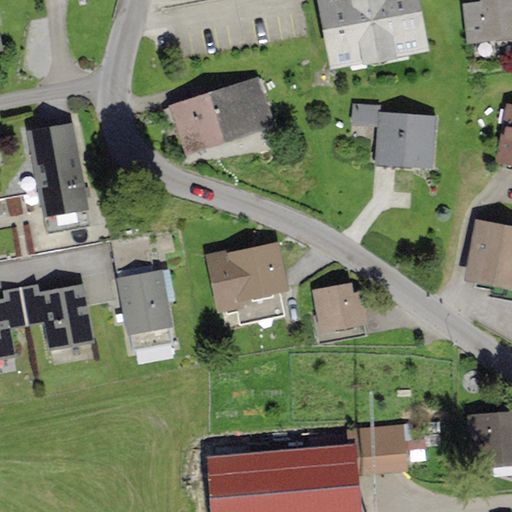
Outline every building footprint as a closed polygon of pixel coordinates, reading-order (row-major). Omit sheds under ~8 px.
[(416,0),(314,0),(329,79),(428,61),(416,0)] [(482,7),(463,9),(468,47),(511,41),(511,0),(487,0),(481,1),(482,7)] [(262,83),(172,113),(188,161),(278,130),(262,83)] [(373,170),(433,176),(439,121),(380,115),(381,108),(352,105),(350,127),(377,130),(373,170)] [(511,110),(509,110),(496,170),(511,173),(511,110)] [(85,200),(71,129),(27,137),(40,211),(43,227),(88,219),(85,200)] [(0,262),(18,259),(10,216),(0,155),(0,262)] [(511,232),(476,225),(463,286),(511,296),(511,232)] [(153,235),(112,242),(118,272),(158,265),(153,235)] [(227,254),(205,259),(217,318),(236,315),(239,330),(287,321),(283,299),(288,296),(279,248),(227,258),(227,254)] [(171,333),(161,277),(118,285),(129,341),(171,333)] [(352,286),(311,295),(321,341),(369,331),(362,297),(354,299),(352,286)] [(3,293),(5,303),(9,332),(43,327),(39,296),(37,288),(3,293)] [(93,348),(83,289),(39,296),(43,327),(49,355),(93,348)] [(5,303),(0,303),(0,365),(13,364),(9,332),(5,303)] [(511,418),(468,421),(471,475),(511,471),(511,418)] [(347,451),(210,464),(214,511),(363,511),(360,480),(409,475),(404,427),(346,432),(347,451)]
